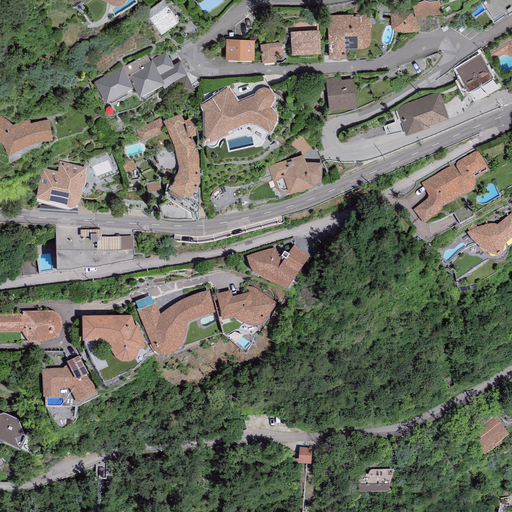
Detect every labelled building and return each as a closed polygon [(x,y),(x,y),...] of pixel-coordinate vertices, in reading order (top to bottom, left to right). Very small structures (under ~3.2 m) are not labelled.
[(163,0),(161,0),(144,13),(160,34),(179,20),(163,0)] [(413,10),(390,12),(391,29),(394,29),(396,29),(401,30),(405,29),(409,29),(412,29),(415,28),(418,27),(419,27),(416,18),(426,15),(427,14),(429,14),(431,13),(432,13),(440,13),(439,0),(438,0),(438,1),(431,1),(429,2),(426,1),(425,1),(423,1),(421,1),(419,2),(417,3),(415,4),(414,6),(413,7),(413,10)] [(511,0),(483,0),(482,1),(487,9),(486,10),(493,21),(511,8),(511,0)] [(370,13),(327,15),(328,58),(331,58),(334,59),(336,59),(339,59),(342,59),(343,58),(346,58),(345,49),(363,48),(364,48),(366,48),(367,47),(368,46),(369,44),(370,42),(371,40),(371,37),(370,13)] [(319,30),(290,31),(292,54),(321,52),(319,30)] [(511,37),(511,39),(490,50),(494,59),(507,52),(508,53),(508,54),(510,55),(511,56),(511,55),(511,37)] [(254,39),(226,39),(225,58),(254,59),(254,39)] [(282,42),(260,44),(261,63),(276,61),(275,53),(283,52),(282,42)] [(173,65),(166,51),(149,59),(146,54),(139,57),(140,58),(137,59),(122,67),(128,78),(130,77),(139,96),(162,84),(163,87),(172,83),(180,96),(195,89),(180,61),(173,65)] [(480,55),(456,69),(462,78),(457,81),(464,91),(468,89),(469,90),(493,75),(480,55)] [(128,78),(122,67),(95,82),(106,102),(133,88),(128,78)] [(341,77),(325,79),(329,110),(357,107),(353,78),(342,80),(341,77)] [(207,101),(200,104),(204,111),(205,143),(228,133),(227,131),(242,125),(246,123),(249,122),(251,122),(254,123),(257,124),(270,132),(274,125),(276,122),(276,120),(276,119),(276,115),(276,114),(275,112),(273,110),(270,107),(272,103),(273,101),(274,99),(274,98),(274,96),(273,94),(273,92),(272,91),(270,89),(269,89),(267,88),(265,87),(263,87),(262,88),(260,88),(259,89),(257,90),(256,92),(254,95),(238,102),(230,89),(229,90),(227,87),(207,101)] [(439,91),(396,107),(406,135),(430,126),(429,124),(449,116),(439,91)] [(181,113),(163,120),(173,144),(174,145),(174,147),(175,149),(178,164),(179,167),(178,169),(177,171),(177,173),(175,176),(176,176),(168,187),(171,189),(183,197),(184,198),(191,196),(198,185),(200,182),(199,161),(199,158),(199,155),(198,150),(197,147),(195,146),(195,144),(194,142),(193,140),(191,139),(190,138),(188,138),(183,124),(185,123),(181,113)] [(52,140),(50,119),(46,120),(44,120),(40,120),(37,121),(33,122),(30,123),(29,119),(12,125),(10,123),(5,119),(3,118),(0,117),(0,140),(2,143),(4,146),(5,149),(7,152),(9,155),(11,154),(15,152),(19,149),(24,147),(29,145),(35,143),(40,141),(45,140),(49,140),(52,140)] [(184,120),(188,136),(197,135),(194,117),(184,120)] [(146,122),(134,127),(140,141),(165,130),(159,118),(147,124),(146,122)] [(429,197),(427,201),(415,210),(424,222),(436,214),(439,211),(441,207),(473,190),(474,179),(472,176),(486,167),(477,153),(422,184),(429,193),(429,197)] [(303,154),(268,167),(275,186),(276,189),(277,190),(278,191),(279,191),(281,192),(283,193),(284,193),(289,191),(289,192),(313,183),(313,182),(317,181),(319,179),(321,177),(322,176),(322,163),(310,162),(307,163),(303,154)] [(86,167),(59,161),(57,171),(46,168),(42,169),(40,172),(36,195),(66,202),(70,202),(72,202),(75,202),(76,201),(78,199),(80,197),(83,185),(84,186),(86,174),(85,174),(86,167)] [(200,188),(198,185),(191,196),(184,198),(183,197),(180,202),(168,194),(166,196),(165,196),(159,205),(162,217),(179,219),(197,217),(200,207),(200,188)] [(183,197),(171,189),(167,194),(168,194),(180,202),(183,197)] [(478,229),(468,234),(476,242),(482,249),(488,253),(499,256),(501,255),(504,244),(511,236),(511,215),(497,228),(492,226),(487,227),(478,229)] [(80,227),(55,226),(56,275),(71,275),(85,272),(96,272),(133,264),(133,239),(101,239),(101,231),(80,232),(80,227)] [(309,258),(293,246),(288,256),(284,253),(282,256),(276,252),(275,248),(246,259),(250,267),(253,274),(287,292),(309,258)] [(231,291),(216,295),(222,321),(234,318),(237,320),(240,323),(245,326),(249,326),(253,327),(257,327),(261,326),(264,324),(265,321),(267,319),(277,303),(258,290),(254,289),(249,288),(250,293),(232,297),(231,291)] [(215,315),(209,291),(208,292),(206,292),(204,293),(201,293),(198,294),(194,296),(189,298),(186,299),(183,300),(180,302),(176,304),(173,306),(168,309),(165,311),(162,314),(160,315),(155,303),(137,310),(152,347),(153,350),(154,353),(156,355),(158,357),(161,358),(163,358),(165,358),(168,358),(170,357),(172,357),(173,356),(176,354),(178,351),(181,347),(182,343),(184,339),(185,335),(185,332),(186,328),(187,326),(189,324),(192,323),(197,320),(203,318),(212,316),(215,315)] [(25,315),(0,315),(0,334),(21,334),(28,345),(39,345),(58,339),(61,330),(61,321),(58,315),(51,312),(25,312),(25,315)] [(131,317),(82,318),(82,342),(109,341),(111,345),(111,353),(114,358),(121,363),(129,363),(135,359),(138,352),(138,351),(145,348),(138,327),(135,328),(131,317)] [(79,357),(66,364),(67,366),(63,369),(42,370),(43,399),(59,397),(59,389),(69,388),(77,404),(98,393),(79,357)] [(493,414),(466,435),(483,457),(496,447),(495,446),(509,436),(493,414)] [(0,442),(5,444),(4,446),(20,453),(26,441),(18,421),(3,415),(0,416),(0,442)] [(311,450),(300,449),(299,464),(310,465),(311,450)] [(369,476),(359,476),(359,496),(388,497),(394,471),(372,470),(370,473),(369,475),(369,476)]
